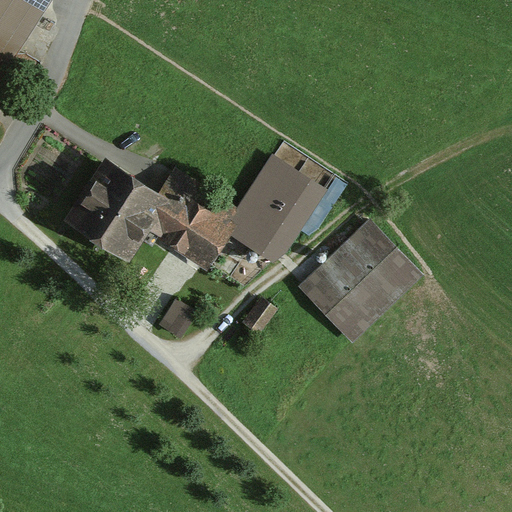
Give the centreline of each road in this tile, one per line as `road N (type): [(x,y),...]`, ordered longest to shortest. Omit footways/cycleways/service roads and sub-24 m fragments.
road 1 (track): [(0,191),(12,212),(328,511)]
road 2 (residential): [(0,171),(18,152),(84,0)]
